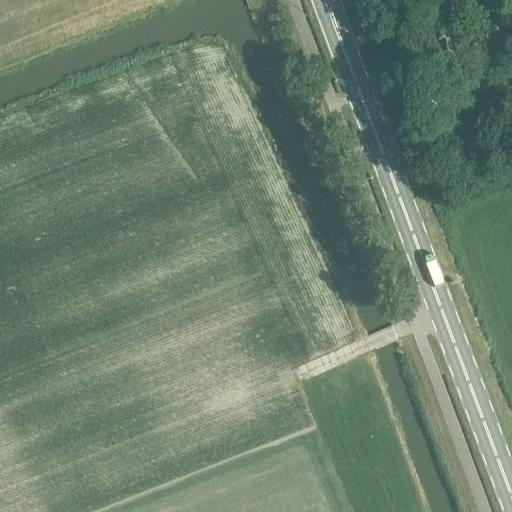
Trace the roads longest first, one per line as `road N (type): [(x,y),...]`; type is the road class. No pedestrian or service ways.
road 1 (primary): [(511,500),(327,0)]
road 2 (track): [(298,375),(442,315)]
